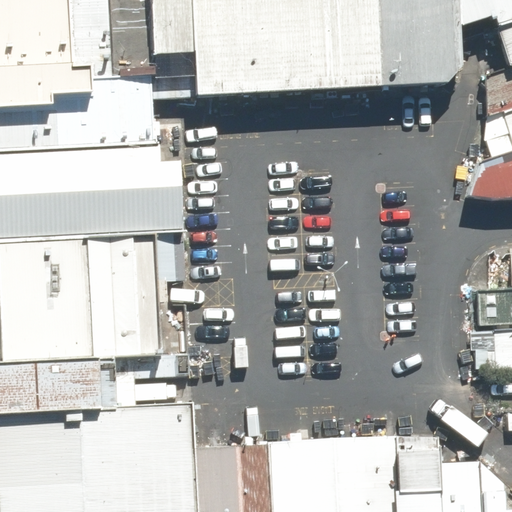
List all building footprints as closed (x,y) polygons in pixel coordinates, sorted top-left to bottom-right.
[(107,0),(0,0),(0,153),(151,145),(148,99),(147,71),(111,73),(107,0)] [(150,61),(146,0),(107,0),(111,73),(147,71),(148,99),(192,97),(190,58),(150,61)] [(457,0),(146,0),(150,61),(190,58),(192,97),(461,82),(458,19),(457,0)] [(496,22),(511,16),(511,0),(457,0),(458,19),(492,15),(496,22)] [(509,65),(511,64),(511,16),(496,22),(509,65)] [(488,72),(484,109),(511,99),(511,64),(509,65),(488,72)] [(511,99),(484,109),(483,133),(492,153),(511,145),(511,99)] [(176,144),(0,153),(0,241),(181,232),(176,144)] [(511,145),(492,153),(476,156),(467,194),(511,192),(511,145)] [(181,232),(0,241),(0,364),(111,358),(191,354),(181,232)] [(511,321),(511,286),(478,288),(480,323),(511,321)] [(0,417),(114,412),(111,358),(0,364),(0,417)] [(265,444),(268,511),(396,511),(393,440),(393,435),(265,444)] [(393,440),(396,511),(440,511),(438,467),(437,438),(393,440)] [(189,452),(192,511),(268,511),(265,444),(189,452)] [(438,467),(440,511),(481,511),(479,465),(438,467)] [(511,511),(511,493),(479,465),(481,511),(511,511)]
